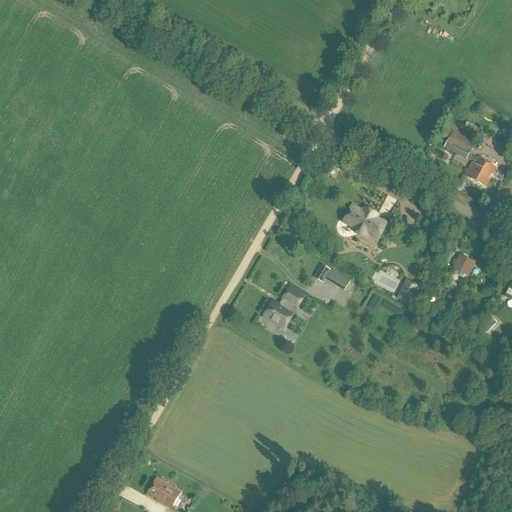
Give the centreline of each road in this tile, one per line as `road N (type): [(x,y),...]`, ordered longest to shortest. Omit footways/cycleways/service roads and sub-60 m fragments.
road 1 (track): [(101,511),(397,0)]
road 2 (unclassified): [(511,235),(100,0)]
